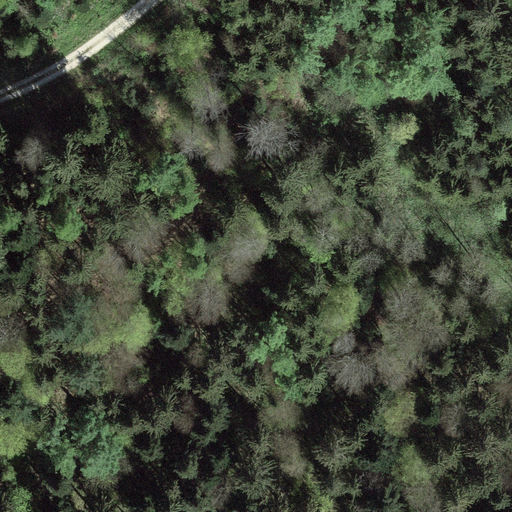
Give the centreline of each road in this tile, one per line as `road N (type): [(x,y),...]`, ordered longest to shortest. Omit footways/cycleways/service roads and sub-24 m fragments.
road 1 (track): [(332,511),(511,475)]
road 2 (track): [(0,93),(85,49),(144,0)]
